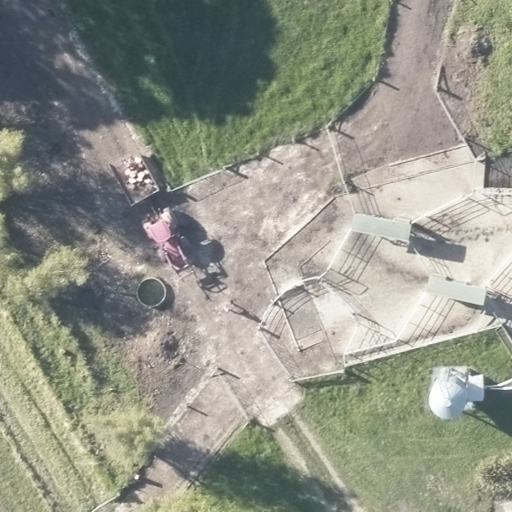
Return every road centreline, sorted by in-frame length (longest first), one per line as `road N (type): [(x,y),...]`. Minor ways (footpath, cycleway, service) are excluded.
road 1 (track): [(378,511),(260,360),(294,257),(374,167),(418,0)]
road 2 (track): [(260,360),(14,0)]
